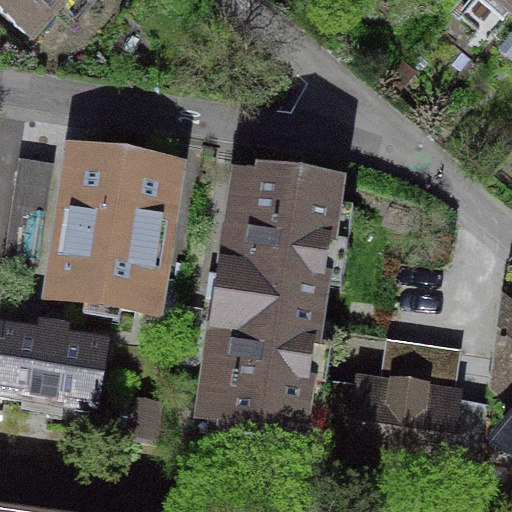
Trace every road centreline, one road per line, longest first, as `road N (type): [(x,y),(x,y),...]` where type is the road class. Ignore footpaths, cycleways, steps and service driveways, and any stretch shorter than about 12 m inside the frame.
road 1 (residential): [(0,87),(407,146)]
road 2 (residential): [(407,146),(234,0)]
road 3 (residential): [(511,234),(407,146)]
